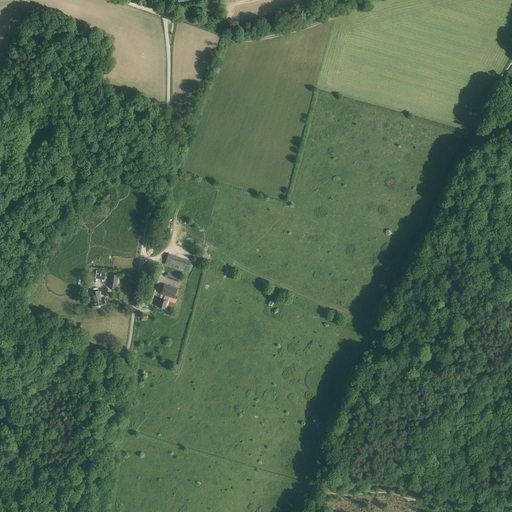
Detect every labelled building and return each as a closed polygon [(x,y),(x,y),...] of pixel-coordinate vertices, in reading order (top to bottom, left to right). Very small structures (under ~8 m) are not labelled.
[(168,254),(165,264),(187,272),(191,261),(168,254)] [(97,270),(95,278),(96,278),(104,279),(105,273),(106,272),(97,270)] [(109,282),(109,288),(115,289),(117,275),(111,274),(110,279),(111,279),(111,283),(109,282)] [(177,289),(169,286),(164,284),(161,293),(163,294),(162,298),(160,298),(157,306),(165,309),(167,300),(168,296),(174,298),(177,289)] [(93,309),(101,307),(106,306),(104,299),(101,300),(98,290),(90,292),(92,301),(91,301),(93,309)]
